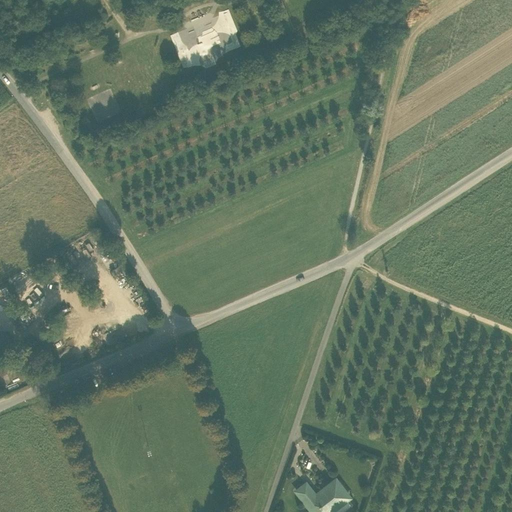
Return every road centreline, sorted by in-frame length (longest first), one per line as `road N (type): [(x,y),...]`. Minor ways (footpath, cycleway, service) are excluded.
road 1 (residential): [(0,67),(174,331)]
road 2 (unclassified): [(348,256),(267,511)]
road 3 (residential): [(511,152),(348,256)]
road 4 (residential): [(174,331),(0,407)]
road 5 (residential): [(348,256),(174,331)]
road 6 (track): [(348,256),(511,329)]
